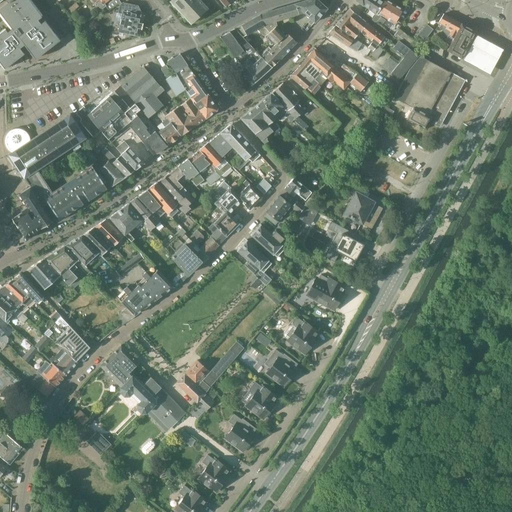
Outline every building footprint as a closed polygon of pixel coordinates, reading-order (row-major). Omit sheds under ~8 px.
[(5,0),(7,2),(0,7),(0,13),(11,28),(7,32),(22,51),(26,48),(20,39),(41,23),(37,19),(41,16),(28,0),(5,0)] [(101,9),(105,6),(104,4),(108,0),(91,0),(94,3),(95,2),(101,9)] [(116,6),(119,7),(120,5),(121,4),(118,0),(112,0),(105,6),(109,10),(115,6),(116,6)] [(171,0),(171,1),(171,2),(171,5),(173,8),(176,7),(182,13),(188,7),(185,4),(188,1),(187,0),(171,0)] [(204,7),(197,0),(187,0),(188,1),(185,4),(188,7),(182,13),(188,20),(188,21),(193,21),(204,11),(205,7),(204,7)] [(317,0),(307,0),(295,3),(299,14),(303,13),(314,23),(327,8),(317,0)] [(355,0),(355,1),(375,15),(376,14),(384,3),(379,0),(355,0)] [(386,0),(385,0),(384,3),(376,14),(380,17),(381,15),(395,23),(402,9),(386,0)] [(67,9),(70,13),(79,7),(76,3),(67,9)] [(123,3),(121,4),(120,5),(119,7),(118,12),(121,13),(117,32),(138,36),(139,37),(140,29),(141,29),(143,24),(142,23),(143,16),(143,15),(143,16),(139,15),(140,10),(137,6),(123,3)] [(299,14),(295,3),(279,8),(265,12),(260,15),(264,25),(269,32),(275,27),(276,25),(275,21),(299,14)] [(342,17),(360,32),(373,42),(377,45),(384,37),(349,9),(342,17)] [(445,41),(450,44),(460,23),(443,14),(438,22),(441,24),(438,28),(442,30),(447,37),(445,41)] [(264,25),(260,15),(241,25),(246,35),(258,28),(265,36),(261,39),(269,46),(271,49),(274,45),(278,49),(281,46),(278,42),(284,36),(279,31),(275,27),(269,32),(264,25)] [(342,17),(335,25),(354,39),(360,32),(342,17)] [(26,48),(35,59),(47,49),(47,50),(60,40),(55,33),(55,34),(52,30),(52,29),(45,20),(43,21),(41,23),(20,39),(26,48)] [(80,27),(83,32),(89,27),(86,23),(80,27)] [(461,23),(460,23),(450,44),(447,51),(452,54),(453,54),(461,58),(467,48),(465,47),(469,41),(470,42),(475,31),(467,27),(461,23)] [(361,44),(354,39),(335,25),(328,33),(341,42),(347,45),(356,51),(361,44)] [(90,26),(89,27),(83,32),(88,39),(95,33),(90,26)] [(269,46),(260,55),(271,67),(278,61),(296,42),(282,27),(279,31),(284,36),(278,42),(281,46),(278,49),(274,45),(271,49),(269,46)] [(22,51),(7,32),(6,30),(5,28),(0,31),(0,63),(4,69),(14,61),(24,54),(23,52),(23,53),(22,51)] [(251,85),(271,67),(260,55),(234,29),(219,37),(240,65),(236,69),(251,85)] [(407,47),(412,40),(399,29),(393,36),(398,40),(407,47)] [(475,37),(464,58),(463,59),(464,60),(487,73),(488,73),(489,73),(490,73),(490,72),(501,51),(502,50),(501,49),(501,48),(478,36),(477,36),(476,36),(475,37)] [(323,38),(316,46),(329,57),(338,62),(344,53),(338,49),(323,38)] [(392,49),(403,58),(410,49),(407,47),(398,40),(392,49)] [(377,45),(373,42),(367,48),(372,52),(377,45)] [(383,50),(377,45),(372,52),(370,55),(376,59),(383,50)] [(326,58),(314,48),(306,58),(322,72),(321,74),(326,78),(331,82),(332,81),(342,89),(345,86),(349,82),(359,91),(367,81),(356,72),(341,63),(337,69),(325,59),(326,58)] [(403,58),(412,65),(419,56),(410,49),(403,58)] [(413,107),(432,117),(441,123),(464,80),(428,60),(430,57),(423,53),(413,65),(412,64),(410,67),(411,68),(394,97),(413,107)] [(167,61),(170,66),(176,62),(178,65),(185,61),(180,54),(173,58),(172,57),(167,61)] [(412,65),(403,58),(399,62),(390,55),(381,67),(400,80),(412,65)] [(306,58),(298,67),(319,86),(326,78),(321,74),(322,72),(306,58)] [(178,80),(189,98),(205,118),(216,110),(217,108),(195,76),(185,61),(178,65),(176,62),(170,66),(174,73),(178,80)] [(166,78),(167,78),(171,75),(165,65),(160,68),(166,78)] [(127,93),(126,93),(134,103),(139,109),(140,109),(148,118),(159,108),(163,114),(166,111),(162,106),(155,97),(163,90),(143,66),(143,67),(121,86),(127,93)] [(313,95),(320,86),(319,86),(298,67),(297,69),(289,76),(304,89),(306,88),(308,89),(307,90),(313,95)] [(174,73),(171,75),(167,78),(171,85),(178,80),(174,73)] [(271,93),(294,118),(293,120),(304,130),(307,126),(297,116),(304,110),(296,102),(298,100),(294,96),(296,94),(292,90),(290,91),(282,83),(271,93)] [(108,139),(130,121),(124,112),(134,103),(126,93),(120,86),(109,95),(89,112),(87,114),(88,115),(101,131),(108,139)] [(291,122),(293,120),(294,118),(271,93),(260,101),(276,117),(279,120),(285,115),(291,122)] [(189,98),(178,107),(193,127),(205,118),(189,98)] [(276,117),(260,101),(240,118),(265,144),(269,149),(274,144),(269,139),(271,138),(270,133),(273,130),(274,131),(279,126),(273,120),(276,117)] [(139,109),(134,103),(124,112),(130,121),(156,153),(166,146),(155,131),(150,135),(146,129),(147,128),(134,113),(139,109)] [(93,137),(101,131),(88,115),(87,114),(89,112),(83,106),(76,113),(81,118),(80,122),(93,137)] [(385,106),(381,113),(390,119),(395,111),(385,106)] [(181,136),(193,127),(178,107),(165,116),(167,118),(181,136)] [(425,129),(432,117),(413,107),(406,119),(425,129)] [(33,139),(31,140),(30,135),(28,131),(24,129),(19,127),(14,128),(10,129),(7,133),(4,137),(4,142),(5,146),(8,150),(12,153),(10,154),(9,154),(8,154),(17,167),(15,168),(18,172),(19,171),(28,184),(30,187),(19,194),(27,207),(21,211),(22,212),(12,219),(16,225),(16,224),(24,235),(22,237),(22,239),(24,240),(26,240),(27,239),(28,238),(27,236),(40,227),(41,228),(52,221),(52,220),(57,217),(59,220),(60,219),(59,219),(82,204),(82,205),(83,204),(80,200),(85,197),(88,201),(89,200),(88,199),(105,188),(105,189),(107,188),(91,165),(51,191),(36,168),(83,137),(84,138),(85,137),(69,113),(68,114),(69,115),(67,116),(66,115),(66,116),(66,117),(60,121),(60,120),(59,120),(59,121),(55,124),(54,123),(54,124),(54,125),(48,129),(48,128),(47,128),(47,129),(43,132),(43,131),(42,132),(42,133),(36,137),(36,136),(35,136),(36,137),(34,138),(33,138),(32,138),(33,139)] [(168,145),(181,136),(167,118),(162,122),(165,126),(158,132),(168,145)] [(219,133),(232,146),(243,158),(241,161),(244,164),(245,165),(249,160),(251,163),(260,155),(231,125),(229,125),(219,133)] [(221,156),(232,146),(219,133),(208,142),(221,156)] [(125,151),(122,154),(135,169),(144,163),(124,141),(120,145),(125,151)] [(100,142),(95,145),(102,152),(106,148),(100,142)] [(208,142),(198,150),(214,170),(215,171),(220,177),(231,167),(221,156),(208,142)] [(102,152),(110,160),(126,176),(135,169),(122,154),(117,159),(106,148),(102,152)] [(214,170),(198,150),(187,159),(199,173),(207,166),(212,171),(214,170)] [(193,178),(199,173),(187,159),(177,167),(189,179),(190,180),(193,177),(193,178)] [(110,186),(126,176),(110,160),(101,168),(96,162),(93,165),(110,186)] [(235,166),(238,169),(244,164),(241,161),(235,166)] [(189,179),(177,167),(159,181),(178,204),(180,206),(179,208),(184,214),(190,208),(187,206),(195,199),(182,185),(189,179)] [(215,171),(205,179),(210,184),(220,177),(215,171)] [(328,182),(333,176),(329,172),(324,177),(328,182)] [(333,176),(328,182),(326,183),(337,189),(343,178),(335,174),(333,176)] [(293,177),(284,189),(297,200),(300,196),(305,200),(311,192),(293,178),(293,177)] [(256,187),(263,194),(271,186),(264,179),(256,187)] [(225,211),(229,214),(238,223),(249,210),(240,202),(235,197),(238,195),(233,189),(230,186),(224,180),(221,184),(227,190),(213,203),(217,207),(223,213),(225,211)] [(235,197),(240,202),(249,210),(255,204),(262,196),(245,180),(242,183),(246,186),(238,195),(235,197)] [(159,181),(147,189),(166,212),(173,220),(178,215),(173,209),(178,204),(159,181)] [(166,212),(147,189),(137,196),(152,213),(157,210),(163,216),(166,212)] [(382,208),(356,194),(345,212),(361,221),(360,223),(370,229),(382,208)] [(152,214),(152,213),(137,196),(128,203),(141,220),(150,231),(160,222),(152,214)] [(266,211),(267,212),(264,216),(274,225),(290,205),(278,196),(266,211)] [(296,202),(290,208),(298,215),(304,208),(296,202)] [(141,220),(128,203),(109,217),(123,233),(131,241),(133,239),(127,232),(141,220)] [(317,212),(307,206),(297,218),(302,221),(304,217),(312,221),(317,212)] [(238,223),(229,214),(225,211),(223,213),(217,207),(214,210),(218,214),(219,212),(222,214),(212,224),(217,229),(226,237),(232,231),(231,230),(238,223)] [(105,219),(94,227),(105,239),(105,240),(111,245),(112,245),(113,246),(123,236),(105,219)] [(250,235),(251,236),(251,235),(273,254),(277,257),(285,248),(282,245),(281,244),(286,238),(275,229),(270,235),(260,225),(261,225),(260,224),(250,235)] [(189,237),(189,238),(207,257),(219,245),(211,237),(205,242),(202,239),(208,234),(200,226),(200,227),(189,238),(189,237)] [(94,227),(82,234),(95,249),(98,252),(97,253),(100,256),(111,245),(105,240),(105,239),(94,227)] [(183,227),(175,234),(179,238),(186,231),(183,227)] [(210,236),(211,237),(219,245),(226,237),(217,229),(210,236)] [(338,231),(329,246),(354,260),(362,244),(338,231)] [(71,241),(64,245),(84,265),(97,253),(98,252),(95,249),(82,234),(75,239),(71,241)] [(201,263),(207,257),(189,238),(183,244),(190,252),(200,262),(201,263)] [(259,280),(273,265),(268,260),(246,241),(247,240),(246,240),(236,251),(237,251),(238,250),(248,260),(243,265),(253,274),(259,280)] [(171,256),(182,268),(188,274),(200,262),(190,252),(183,244),(171,256)] [(64,245),(43,258),(59,275),(72,289),(79,282),(76,278),(78,277),(72,271),(75,267),(73,265),(75,262),(87,275),(90,272),(84,265),(64,245)] [(137,263),(143,258),(139,254),(133,258),(137,263)] [(43,258),(27,269),(43,288),(59,275),(43,258)] [(121,266),(115,270),(119,275),(125,271),(121,266)] [(141,275),(143,277),(150,284),(152,283),(163,294),(173,286),(154,267),(147,274),(145,272),(141,275)] [(174,284),(176,287),(187,277),(185,275),(182,274),(181,273),(178,273),(173,277),(173,280),(174,281),(174,284)] [(23,275),(19,274),(13,279),(34,301),(35,302),(36,303),(43,296),(23,275)] [(261,281),(259,280),(253,274),(246,281),(248,282),(254,288),(261,281)] [(340,303),(339,301),(343,293),(340,292),(344,286),(329,278),(328,279),(320,275),(317,279),(315,278),(307,294),(334,309),(335,307),(338,306),(340,303)] [(143,277),(137,284),(154,301),(163,294),(152,283),(150,284),(143,277)] [(34,301),(13,279),(12,278),(4,285),(28,307),(34,301)] [(125,292),(118,299),(134,315),(153,301),(154,301),(137,284),(135,282),(128,288),(126,286),(123,290),(125,292)] [(28,307),(4,285),(2,286),(0,287),(0,293),(16,308),(21,313),(28,307)] [(267,287),(262,291),(277,304),(281,299),(267,287)] [(0,316),(10,325),(12,323),(7,318),(12,313),(23,323),(28,318),(21,313),(16,308),(0,294),(0,316)] [(60,295),(54,299),(58,303),(63,299),(60,295)] [(117,298),(103,312),(118,328),(135,316),(134,315),(118,299),(117,298)] [(49,316),(55,321),(60,316),(55,310),(49,316)] [(44,333),(62,349),(76,361),(89,347),(60,316),(55,321),(44,333)] [(289,326),(283,333),(284,337),(287,340),(305,353),(306,351),(309,351),(311,348),(311,345),(316,339),(313,337),(318,331),(304,321),(303,323),(296,317),(292,322),(292,326),(289,326)] [(0,338),(6,344),(8,341),(8,337),(3,333),(4,331),(0,327),(0,338)] [(51,339),(46,334),(35,347),(40,351),(51,339)] [(197,360),(186,372),(206,390),(244,349),(236,342),(201,381),(200,379),(208,370),(197,360)] [(22,359),(26,354),(30,358),(37,350),(31,345),(26,353),(22,350),(17,355),(22,359)] [(121,345),(99,366),(121,388),(121,391),(125,395),(129,395),(129,394),(139,404),(138,404),(138,408),(142,412),(146,412),(166,432),(185,412),(161,388),(161,387),(150,376),(143,383),(132,372),(134,371),(132,369),(138,363),(121,345)] [(51,361),(51,362),(66,375),(77,362),(76,361),(62,349),(54,357),(53,356),(49,360),(51,361)] [(290,380),(290,378),(295,371),(293,369),(297,364),(284,354),(283,355),(275,349),(264,364),(270,368),(267,372),(284,385),(286,384),(288,383),(290,380)] [(45,378),(55,387),(66,375),(51,362),(49,364),(45,360),(36,371),(45,378)] [(206,390),(186,372),(175,383),(205,410),(212,402),(203,394),(206,390)] [(46,397),(55,387),(45,378),(36,388),(46,397)] [(270,413),(269,410),(274,403),(272,402),(276,396),(263,386),(262,388),(254,382),(249,389),(254,393),(246,405),(264,418),(265,416),(267,416),(270,413)] [(210,389),(206,393),(212,399),(216,394),(210,389)] [(79,411),(74,416),(82,425),(88,419),(79,411)] [(249,445),(249,443),(254,436),(251,434),(255,429),(242,419),(241,420),(234,414),(228,421),(234,426),(225,437),(243,450),(244,449),(247,448),(249,445)] [(0,439),(0,456),(10,464),(23,448),(5,433),(0,439)] [(101,434),(91,444),(101,454),(111,444),(101,434)] [(222,483),(227,476),(225,475),(229,469),(215,459),(214,460),(207,455),(201,462),(207,466),(198,478),(216,491),(217,489),(220,489),(222,485),(222,483)] [(200,511),(204,507),(201,505),(206,500),(192,490),(191,491),(184,485),(178,493),(184,497),(175,508),(180,511),(200,511)]
